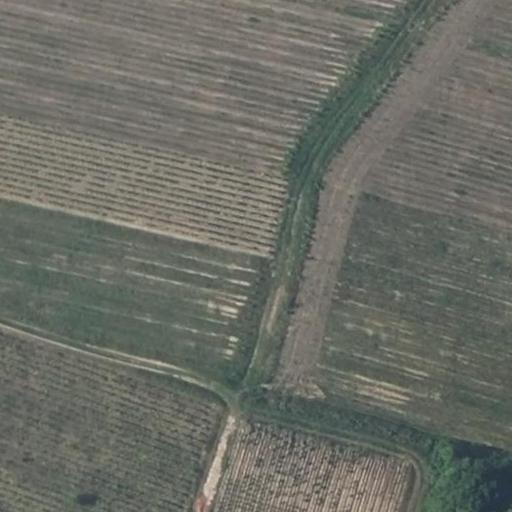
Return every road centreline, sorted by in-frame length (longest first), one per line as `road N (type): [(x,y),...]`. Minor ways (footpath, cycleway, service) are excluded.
road 1 (track): [(236,398),(314,163),(435,0)]
road 2 (track): [(0,323),(177,369),(236,398)]
